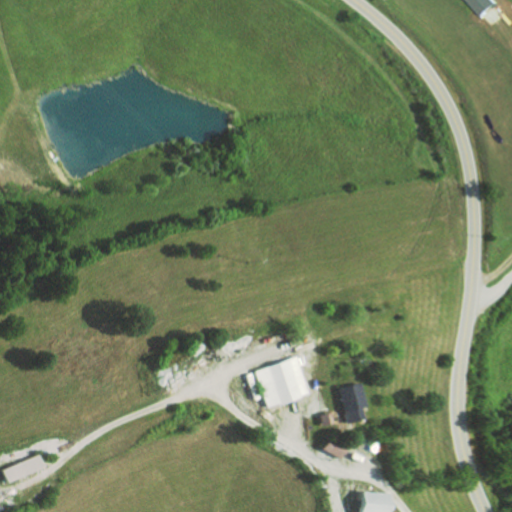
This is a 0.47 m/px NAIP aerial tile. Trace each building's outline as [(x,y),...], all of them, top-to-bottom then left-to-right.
[(473,0),(487,15),(502,2),(500,0),(473,0)] [(248,371),(263,408),(288,398),(305,391),(291,354),(248,371)] [(355,416),(351,404),(356,403),(349,381),(328,387),(338,421),(355,416)] [(316,424),(313,412),(319,411),(325,409),(327,421),(316,424)] [(316,447),(333,456),(336,450),(339,444),(322,435),(316,447)] [(0,480),(0,466),(31,453),(36,465),(0,480)] [(376,511),(378,492),(354,490),(352,511),(376,511)]
